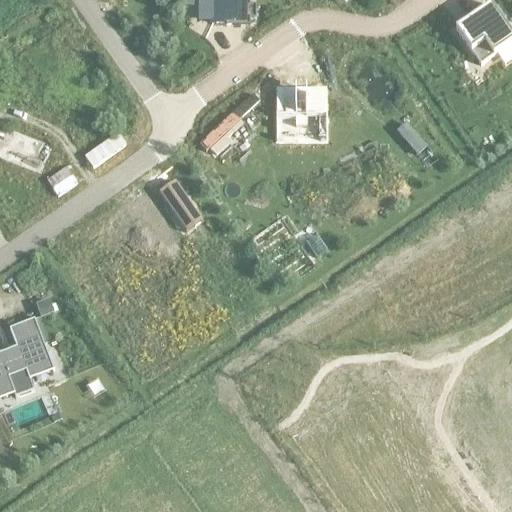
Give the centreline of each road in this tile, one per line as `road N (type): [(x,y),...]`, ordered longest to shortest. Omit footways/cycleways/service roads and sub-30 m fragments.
road 1 (residential): [(437,0),(393,29),(316,24),(166,118)]
road 2 (residential): [(166,118),(157,153),(0,262)]
road 3 (residential): [(166,118),(82,0)]
